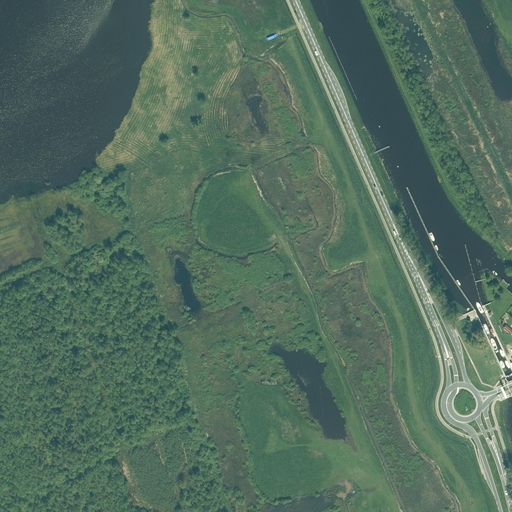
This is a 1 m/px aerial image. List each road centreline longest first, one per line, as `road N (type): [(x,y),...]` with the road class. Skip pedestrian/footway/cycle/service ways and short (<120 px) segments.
road 1 (primary): [(418,275),(295,0)]
road 2 (track): [(511,197),(417,0)]
road 3 (primary): [(448,390),(446,415),(474,435),(500,511)]
road 4 (primary): [(469,386),(418,275)]
